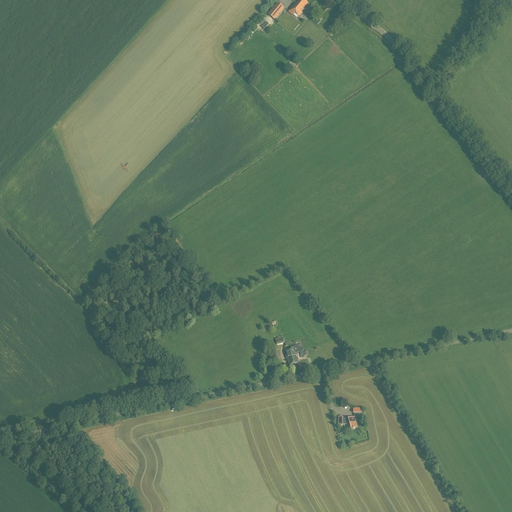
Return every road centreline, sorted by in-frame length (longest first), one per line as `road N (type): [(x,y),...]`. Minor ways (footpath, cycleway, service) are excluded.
road 1 (unclassified): [(0,439),(511,330)]
road 2 (unclassified): [(511,189),(389,38),(341,0)]
